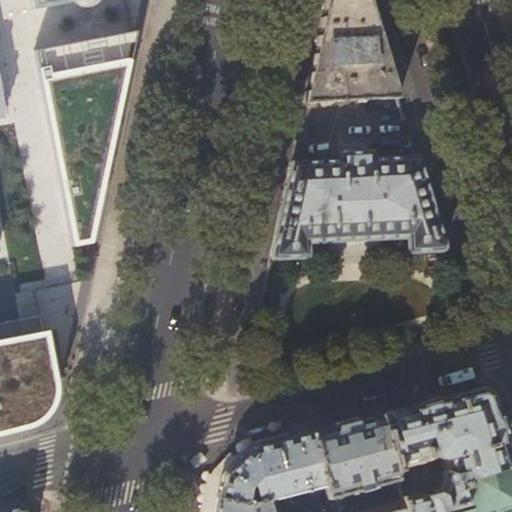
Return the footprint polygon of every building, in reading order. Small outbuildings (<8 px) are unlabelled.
[(26,0),(29,13),(66,6),(65,0),(26,0)] [(324,0),(301,108),(398,99),(367,0),(324,0)] [(133,34),(34,54),(73,249),(90,245),(133,34)] [(289,163),(269,259),(307,257),(306,243),(406,237),(407,252),(444,250),(416,157),(369,160),(369,152),(338,154),(338,157),(339,162),(289,163)] [(44,312),(0,321),(0,438),(28,430),(37,427),(42,423),(48,419),(52,413),(55,406),(57,400),(59,393),(57,384),(44,312)] [(412,406),(378,415),(393,469),(429,459),(428,454),(431,453),(431,454),(432,455),(434,456),(435,456),(436,456),(436,458),(437,457),(440,471),(439,471),(428,494),(420,496),(419,493),(401,498),(404,508),(405,511),(432,511),(462,503),(456,482),(510,466),(489,397),(476,389),(412,406)] [(352,422),(309,433),(324,487),(330,511),(350,511),(401,498),(393,469),(378,415),(352,422)] [(228,471),(222,476),(218,500),(247,506),(268,501),(279,498),(280,499),(324,487),(309,433),(269,443),(250,448),(228,471)] [(511,471),(510,466),(456,482),(462,503),(432,511),(508,511),(511,511),(511,471)] [(215,511),(218,500),(222,476),(212,474),(203,511),(215,511)] [(270,511),(268,501),(247,506),(218,500),(215,511),(270,511)] [(273,505),(274,511),(282,511),(281,503),(273,505)]
